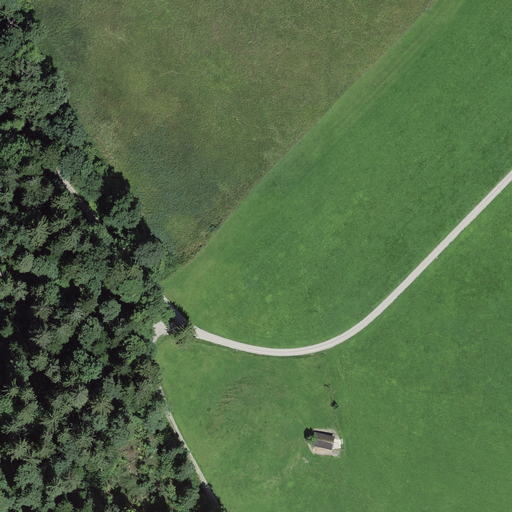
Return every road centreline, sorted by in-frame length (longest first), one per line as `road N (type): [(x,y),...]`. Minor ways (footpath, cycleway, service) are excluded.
road 1 (track): [(511,175),(340,340),(302,352),(256,350),(186,327),(0,102)]
road 2 (track): [(186,327),(162,328),(150,342),(155,376),(164,418),(220,511)]
road 3 (track): [(186,327),(0,274)]
